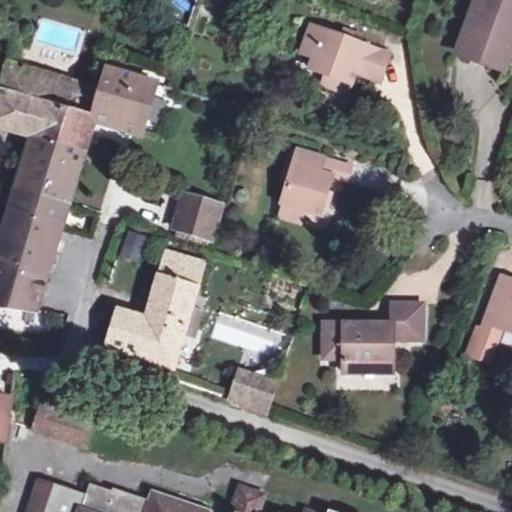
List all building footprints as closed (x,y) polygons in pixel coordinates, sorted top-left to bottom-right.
[(470,42),(464,57),(507,72),(511,58),(511,1),(509,0),(477,0),(462,39),(470,42)] [(347,71),(356,74),(380,83),(391,55),(358,42),(362,32),(345,26),(341,37),(312,26),(303,52),(314,56),(308,70),(325,76),(322,85),(349,95),(352,86),(343,83),(347,71)] [(457,54),(464,57),(470,42),(462,39),(457,54)] [(0,87),(0,89),(45,103),(66,109),(75,82),(33,69),(19,66),(7,66),(0,87)] [(103,90),(94,117),(94,120),(96,120),(144,135),(160,83),(110,69),(103,90)] [(352,86),(356,74),(347,71),(343,83),(352,86)] [(75,82),(66,109),(94,117),(103,90),(75,82)] [(0,125),(34,136),(45,103),(0,89),(0,125)] [(45,103),(34,136),(87,151),(96,120),(94,120),(94,117),(66,109),(45,103)] [(34,136),(18,188),(70,204),(87,151),(34,136)] [(324,203),(327,193),(332,177),(321,173),(325,158),(300,151),(283,203),(321,214),(324,203)] [(70,204),(18,188),(0,250),(0,307),(39,311),(70,204)] [(335,195),(327,193),(324,203),(331,205),(335,195)] [(222,206),(186,195),(176,229),(211,241),(222,206)] [(186,324),(198,327),(201,317),(202,313),(200,310),(198,310),(191,308),(205,264),(170,253),(149,320),(120,311),(109,348),(172,367),(183,331),(186,324)] [(487,323),(502,328),(511,332),(511,279),(504,276),(487,323)] [(344,374),(372,374),(373,364),(393,364),(393,362),(393,341),(424,341),(424,305),(394,305),(393,324),(325,325),(326,359),(344,360),(344,363),(344,374)] [(497,342),(502,328),(487,323),(485,328),(478,326),(475,335),(497,342)] [(195,336),(198,327),(186,324),(183,331),(195,336)] [(497,342),(475,335),(468,355),(489,363),(497,342)] [(373,364),(372,374),(393,373),(393,364),(373,364)] [(245,403),(255,374),(239,369),(229,397),(245,403)] [(255,374),(245,403),(268,410),(278,382),(255,374)] [(0,441),(9,443),(14,399),(0,396),(0,441)] [(97,421),(46,406),(38,431),(89,446),(97,421)] [(181,469),(186,440),(160,436),(155,465),(181,469)] [(211,511),(212,511),(152,491),(149,500),(113,488),(112,491),(90,484),(86,495),(55,485),(45,511),(211,511)] [(260,511),(266,496),(240,488),(231,511),(260,511)]
